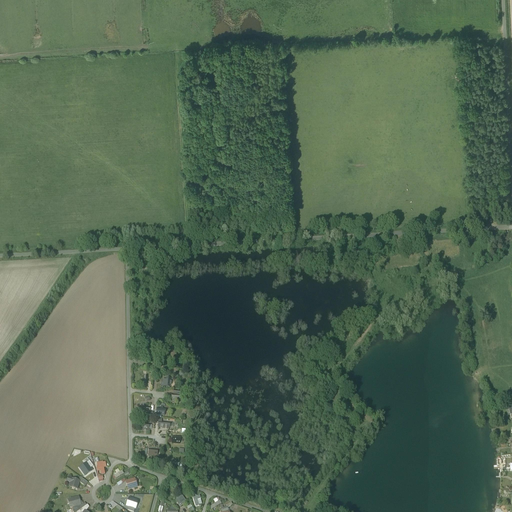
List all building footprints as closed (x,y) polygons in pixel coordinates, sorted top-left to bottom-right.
[(171,379),(165,378),(164,383),(161,383),(161,387),(170,388),(171,379)] [(102,462),(99,463),(99,464),(97,464),(98,469),(96,469),(97,472),(100,471),(101,476),(104,475),(103,469),(106,468),(105,464),(103,464),(102,464),(102,462)] [(86,464),(80,469),(85,476),(91,472),(90,469),(86,464)] [(88,483),(80,478),(78,482),(79,482),(79,483),(85,487),(88,483)] [(78,482),(68,479),(67,481),(71,483),(69,487),(77,490),(79,483),(79,482),(78,482)] [(135,480),(126,483),(128,491),(137,487),(135,480)] [(182,496),(178,499),(179,501),(177,503),(180,507),(186,503),(182,496)] [(78,498),(72,500),(68,501),(70,508),(80,506),(80,505),(80,503),(81,502),(80,500),(79,500),(78,498)] [(133,511),(138,502),(129,499),(126,506),(129,507),(128,511),(131,511),(133,511)]
